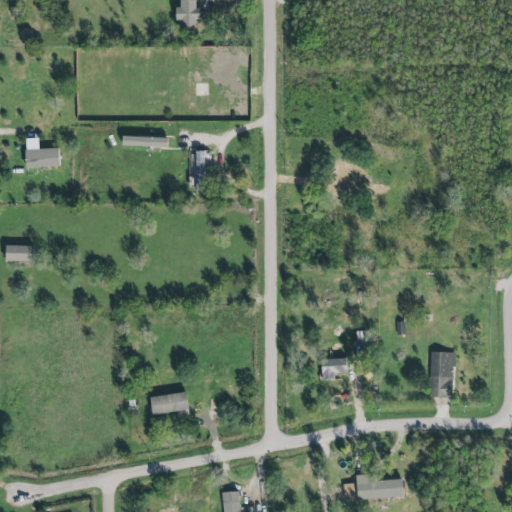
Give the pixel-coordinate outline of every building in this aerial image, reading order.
[(194,1),(174,2),(175,30),(195,29),(194,1)] [(165,137),(120,136),(120,146),(165,147),(165,137)] [(24,150),(25,160),(59,158),(58,149),(24,150)] [(208,151),(192,151),(192,187),(207,187),(208,151)] [(334,167),(333,187),(353,187),(354,167),(334,167)] [(372,195),(384,195),(384,186),(372,186),(372,195)] [(31,245),(1,246),(2,262),(31,261),(31,245)] [(428,397),(451,398),(452,353),(429,352),(428,397)] [(347,358),(348,372),(335,373),(335,379),(322,380),(321,359),(347,358)] [(151,415),(187,412),(185,392),(149,396),(151,415)] [(402,498),(401,480),(370,481),(369,475),(354,476),(355,484),(343,484),(343,499),(402,498)] [(221,492),(221,511),(238,511),(238,492),(221,492)]
